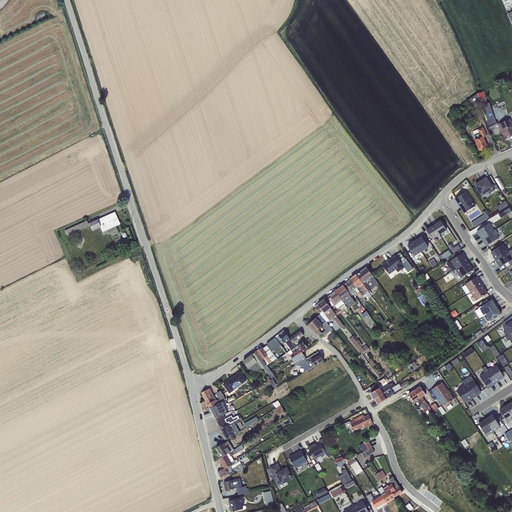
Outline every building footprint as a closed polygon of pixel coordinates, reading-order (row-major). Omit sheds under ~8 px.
[(511,0),(502,0),(511,23),(511,0)] [(477,94),(481,105),(487,104),(484,91),(479,93),(477,94)] [(477,94),(468,101),(475,110),(481,105),(477,94)] [(481,105),(488,125),(496,122),(489,103),(487,104),(481,105)] [(511,124),(509,119),(498,124),(504,136),(501,137),(503,141),(511,137),(511,136),(511,124)] [(483,127),(473,132),(476,139),(475,140),(479,151),(485,148),(484,147),(487,146),(483,137),(487,136),(483,127)] [(498,178),(495,179),(505,194),(507,192),(503,187),(498,178)] [(486,179),(476,185),(482,195),(488,191),(489,193),(493,191),(486,179)] [(465,192),(456,198),(465,213),(475,207),(465,192)] [(505,201),(496,206),(499,211),(509,205),(505,201)] [(509,208),(499,215),(501,218),(511,211),(509,208)] [(484,215),(471,223),(474,227),(489,218),(485,211),(483,213),(484,215)] [(107,230),(116,226),(120,224),(115,212),(88,224),(87,221),(65,231),(66,235),(90,224),(92,230),(100,227),(103,232),(107,230)] [(441,221),(433,226),(439,235),(447,230),(441,221)] [(482,239),(495,230),(490,223),(477,231),(482,239)] [(439,235),(433,226),(427,230),(432,239),(439,235)] [(495,230),(482,239),(487,246),(500,238),(498,234),(499,234),(496,230),(495,230)] [(422,237),(415,242),(421,252),(429,248),(422,237)] [(421,252),(415,242),(408,246),(414,257),(421,252)] [(495,260),(509,251),(507,248),(506,249),(503,244),(491,252),(494,256),(493,256),(495,260)] [(454,247),(451,250),(453,254),(460,249),(458,245),(454,247)] [(511,258),(511,259),(503,265),(505,269),(511,263),(511,249),(509,251),(511,254),(510,255),(511,258)] [(449,250),(439,256),(442,261),(443,260),(444,260),(452,255),(449,250)] [(509,251),(495,260),(498,263),(501,267),(503,265),(511,259),(511,258),(510,255),(511,254),(509,251)] [(387,262),(382,265),(389,275),(396,269),(398,272),(404,268),(408,272),(413,269),(413,268),(412,269),(405,259),(400,252),(389,260),(387,262)] [(455,270),(467,262),(464,257),(463,258),(461,254),(455,258),(446,264),(452,272),(455,270)] [(467,262),(455,270),(461,278),(473,270),(467,262)] [(367,267),(356,275),(369,291),(379,284),(367,267)] [(356,275),(351,279),(364,298),(367,296),(368,298),(372,296),(369,291),(356,275)] [(471,293),(482,285),(477,277),(465,284),(471,293)] [(351,279),(346,283),(354,294),(355,296),(358,294),(364,302),(366,301),(364,298),(351,279)] [(346,283),(335,291),(348,308),(348,309),(350,308),(349,307),(350,306),(355,302),(351,296),(354,294),(346,283)] [(435,284),(431,287),(437,296),(441,293),(435,284)] [(482,285),(471,293),(476,301),(488,294),(482,285)] [(421,286),(415,290),(418,294),(424,290),(421,286)] [(335,291),(324,300),(336,315),(344,309),(345,310),(348,308),(335,291)] [(336,315),(324,300),(315,307),(320,314),(326,321),(327,322),(336,315)] [(483,316),(497,307),(492,300),(478,308),(479,309),(483,316)] [(497,307),(483,316),(488,323),(501,314),(497,307)] [(455,310),(449,314),(453,319),(458,315),(455,310)] [(366,311),(361,315),(371,328),(372,327),(373,329),(376,327),(375,325),(376,325),(366,311)] [(323,335),(324,336),(331,331),(324,323),(326,321),(320,314),(309,325),(309,327),(315,333),(315,332),(321,338),(323,335)] [(483,316),(480,318),(484,325),(488,323),(483,316)] [(511,316),(503,323),(505,326),(511,321),(511,316)] [(337,317),(334,319),(342,328),(344,326),(337,317)] [(457,320),(453,322),(458,330),(462,328),(457,320)] [(324,323),(331,331),(332,329),(327,322),(326,321),(324,323)] [(506,336),(511,332),(511,321),(505,326),(503,328),(505,331),(503,332),(506,336)] [(284,331),(275,337),(280,345),(284,342),(290,351),(296,347),(293,343),(290,339),(284,331)] [(300,331),(290,339),(293,343),(300,338),(304,335),(300,331)] [(331,331),(324,336),(329,341),(335,336),(331,331)] [(354,335),(353,336),(361,347),(363,345),(354,335)] [(362,348),(361,347),(353,336),(349,339),(362,354),(365,351),(362,348)] [(275,337),(271,340),(278,350),(282,347),(280,345),(275,337)] [(300,338),(293,343),(296,347),(303,342),(300,338)] [(278,350),(271,340),(266,344),(267,346),(273,353),(278,350)] [(290,351),(284,355),(288,361),(292,359),(302,352),(307,349),(307,347),(306,345),(304,345),(303,342),(296,347),(290,351)] [(494,345),(490,347),(496,357),(500,354),(494,345)] [(267,346),(263,349),(272,362),(277,358),(273,353),(267,346)] [(471,347),(462,354),(465,358),(474,352),(471,347)] [(262,348),(256,352),(267,366),(272,362),(263,349),(262,348)] [(256,352),(252,355),(262,368),(263,367),(271,378),(274,376),(267,366),(256,352)] [(302,352),(292,359),(295,365),(302,367),(305,372),(323,361),(318,352),(306,359),(302,352)] [(503,354),(497,358),(503,367),(509,363),(503,354)] [(262,368),(252,355),(243,361),(248,367),(247,368),(251,373),(255,370),(256,372),(262,368)] [(457,358),(452,362),(455,366),(460,362),(457,358)] [(491,367),(487,370),(496,383),(500,380),(499,380),(504,377),(496,365),(492,368),(491,367)] [(496,383),(487,370),(484,372),(484,373),(479,376),(487,388),(492,385),(493,385),(496,383)] [(228,381),(223,384),(230,394),(246,381),(240,372),(233,377),(233,378),(228,381)] [(462,381),(464,385),(473,398),(476,396),(476,395),(481,392),(470,376),(462,381)] [(273,379),(266,383),(270,389),(276,386),(273,379)] [(399,383),(402,389),(410,384),(407,380),(400,385),(399,383)] [(442,382),(429,392),(434,400),(437,398),(442,407),(445,405),(447,407),(451,404),(449,402),(454,399),(451,394),(449,390),(448,391),(442,382)] [(373,392),(379,388),(377,383),(370,387),(373,392)] [(374,399),(390,389),(394,386),(392,383),(381,390),(379,388),(373,392),(370,394),(374,399)] [(473,398),(464,385),(460,387),(461,388),(456,391),(464,403),(469,400),(473,398)] [(420,387),(414,390),(428,411),(431,409),(422,397),(425,395),(420,387)] [(206,400),(214,396),(210,389),(201,393),(206,400)] [(390,389),(374,399),(377,405),(394,394),(390,389)] [(428,411),(414,390),(409,394),(414,403),(417,401),(421,406),(427,416),(430,414),(428,411)] [(221,391),(216,393),(221,402),(225,400),(221,391)] [(214,396),(206,400),(210,409),(218,404),(214,396)] [(218,404),(210,409),(215,419),(224,415),(228,413),(224,406),(224,404),(223,402),(218,404)] [(276,408),(274,410),(278,416),(284,411),(281,405),(276,408)] [(511,419),(511,414),(506,406),(499,410),(507,423),(511,419)] [(224,415),(215,419),(221,429),(241,418),(240,415),(233,418),(232,416),(226,419),(224,415)] [(366,426),(373,423),(369,415),(359,419),(358,417),(350,422),(354,432),(366,426)] [(493,415),(485,419),(493,432),(500,427),(493,415)] [(257,416),(244,424),(246,427),(258,419),(257,416)] [(241,418),(221,429),(226,440),(235,434),(239,431),(236,425),(243,420),(241,418)] [(493,432),(485,419),(478,424),(486,436),(493,432)] [(315,443),(308,447),(315,460),(326,453),(329,457),(332,455),(323,439),(322,439),(323,439),(320,441),(319,441),(321,444),(317,446),(315,443)] [(465,439),(461,442),(465,448),(469,445),(465,439)] [(220,458),(233,450),(228,441),(216,449),(219,453),(218,454),(220,458)] [(365,452),(367,456),(374,452),(368,441),(360,446),(363,452),(365,452)] [(492,442),(488,444),(493,452),(497,449),(492,442)] [(448,444),(445,446),(449,453),(453,450),(448,444)] [(233,450),(220,458),(219,459),(222,465),(220,466),(222,471),(239,461),(248,456),(246,453),(234,461),(231,456),(244,449),(242,445),(233,450)] [(300,451),(289,457),(295,469),(307,462),(300,451)] [(338,458),(335,460),(338,467),(345,463),(342,457),(339,459),(338,458)] [(354,458),(348,462),(356,475),(363,471),(354,458)] [(239,461),(222,471),(218,471),(221,480),(230,477),(230,475),(236,471),(244,466),(243,463),(241,464),(239,461)] [(318,463),(314,465),(320,474),(323,472),(318,463)] [(277,465),(270,469),(273,473),(274,475),(272,476),(275,483),(279,481),(281,484),(292,478),(286,468),(281,471),(277,465)] [(338,477),(343,485),(352,480),(346,469),(341,471),(343,474),(338,477)] [(382,471),(378,473),(382,479),(384,482),(387,481),(385,477),(386,477),(382,471)] [(382,479),(378,473),(374,475),(378,482),(382,479)] [(391,484),(388,486),(394,497),(402,492),(398,485),(393,477),(389,479),(391,484)] [(233,481),(224,482),(226,491),(236,489),(238,495),(249,492),(249,488),(246,488),(246,486),(242,487),(240,478),(233,480),(233,481)] [(394,497),(388,486),(383,489),(382,487),(378,489),(381,494),(386,502),(394,497)] [(340,487),(329,493),(332,498),(343,492),(340,487)] [(316,492),(319,497),(327,493),(324,488),(316,492)] [(267,509),(274,507),(271,491),(263,493),(267,509)] [(386,502),(381,494),(380,495),(380,496),(374,500),(371,493),(367,495),(367,494),(366,495),(370,502),(372,501),(376,508),(386,502)] [(329,494),(317,500),(319,504),(331,498),(329,494)] [(243,498),(229,501),(230,505),(231,505),(233,511),(243,509),(242,504),(244,503),(243,498)] [(316,501),(304,507),(306,511),(308,511),(319,507),(316,501)] [(368,511),(362,501),(353,506),(356,511),(368,511)] [(286,511),(282,503),(277,506),(278,507),(276,508),(277,511),(286,511)] [(409,503),(404,507),(407,511),(408,511),(413,508),(409,503)]
